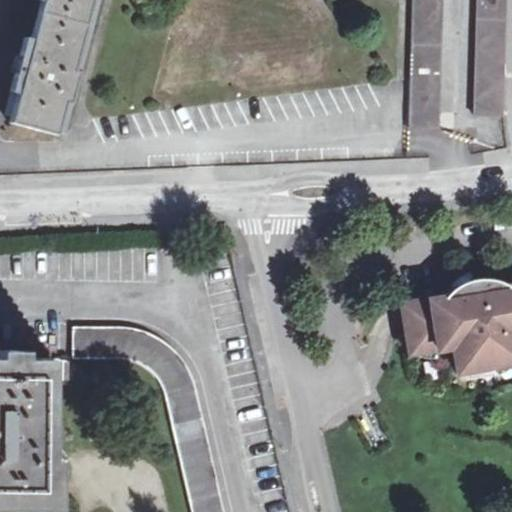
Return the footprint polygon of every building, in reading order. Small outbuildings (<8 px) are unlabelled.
[(37,2),(31,23),(74,35),(84,0),(29,0),(30,0),(37,2)] [(407,0),(405,78),(403,131),(432,134),(435,0),(407,0)] [(474,0),(472,118),(501,119),(504,0),(474,0)] [(74,35),(31,23),(26,43),(19,41),(5,91),(12,93),(5,121),(47,133),(56,102),(61,104),(70,72),(65,70),(74,35)] [(159,279),(157,245),(35,251),(37,285),(159,279)] [(511,284),(503,286),(496,294),(478,296),(475,286),(463,287),(453,292),(455,299),(448,301),(441,297),(397,305),(400,323),(405,356),(447,348),(452,373),(511,362),(511,284)] [(157,377),(160,383),(191,511),(221,511),(185,368),(183,362),(180,357),(178,354),(175,350),(171,347),(168,343),(164,340),(160,338),(156,335),(152,333),(147,332),(138,330),(70,328),(69,357),(136,358),(140,360),(143,362),(146,364),(148,365),(150,367),(152,369),(154,372),(156,374),(157,377)] [(42,359),(0,359),(0,510),(54,510),(52,471),(43,471),(42,359)]
